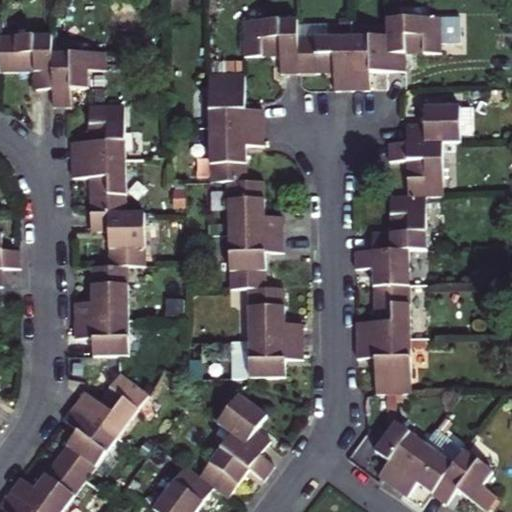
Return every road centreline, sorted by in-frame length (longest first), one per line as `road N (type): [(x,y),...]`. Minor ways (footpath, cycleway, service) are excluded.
road 1 (residential): [(0,473),(41,408),(48,349),(46,199),(26,157),(0,137)]
road 2 (residential): [(316,456),(337,395),(329,122)]
